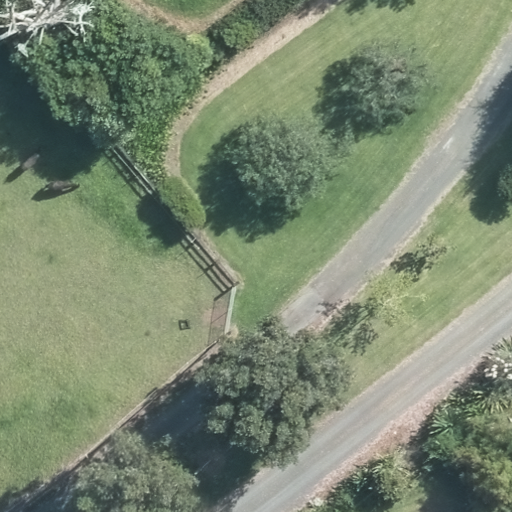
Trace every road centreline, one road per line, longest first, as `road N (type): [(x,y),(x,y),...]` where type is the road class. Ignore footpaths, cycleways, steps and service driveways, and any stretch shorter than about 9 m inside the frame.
road 1 (track): [(57,511),(384,243),(511,75)]
road 2 (track): [(511,279),(229,511)]
